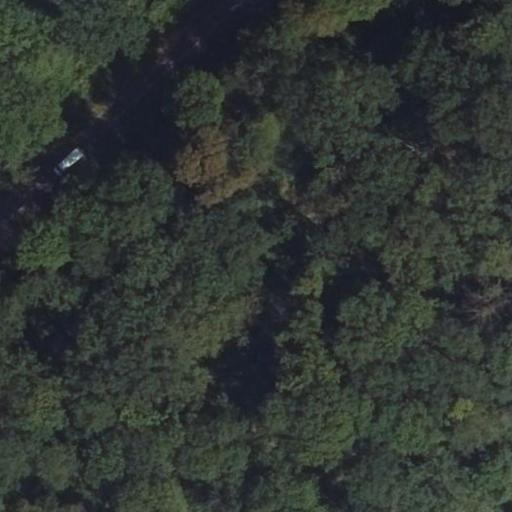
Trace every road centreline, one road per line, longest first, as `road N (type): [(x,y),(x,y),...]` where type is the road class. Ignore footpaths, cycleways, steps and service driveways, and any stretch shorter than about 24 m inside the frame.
road 1 (track): [(229,0),(511,496)]
road 2 (tertiary): [(246,0),(0,229)]
